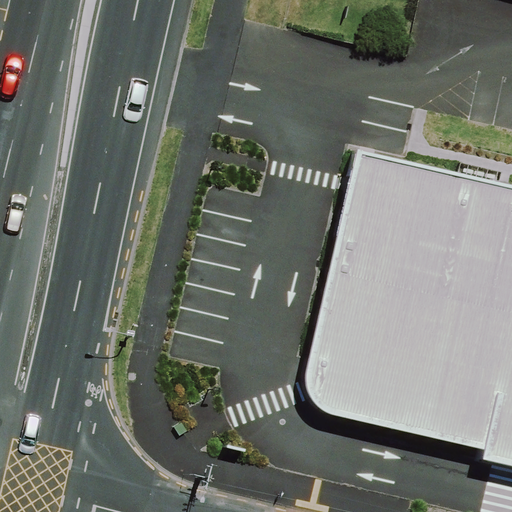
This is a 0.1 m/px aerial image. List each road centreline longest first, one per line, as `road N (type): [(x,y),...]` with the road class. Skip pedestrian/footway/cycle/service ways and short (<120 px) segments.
road 1 (trunk): [(139,0),(39,491)]
road 2 (trunk): [(0,184),(41,0)]
